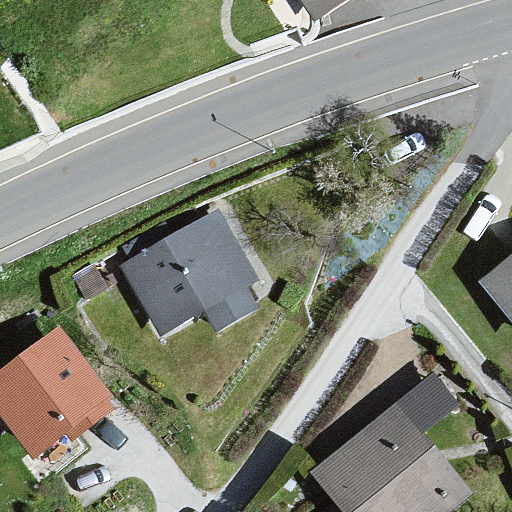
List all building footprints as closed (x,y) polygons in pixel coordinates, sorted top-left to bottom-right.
[(295,0),(309,20),(338,0),(295,0)] [(218,212),(121,271),(164,339),(258,283),(218,212)] [(511,265),(482,289),(511,320),(511,265)] [(65,332),(0,381),(0,412),(42,460),(125,400),(65,332)] [(401,409),(312,479),(340,511),(464,511),(482,498),(401,409)]
